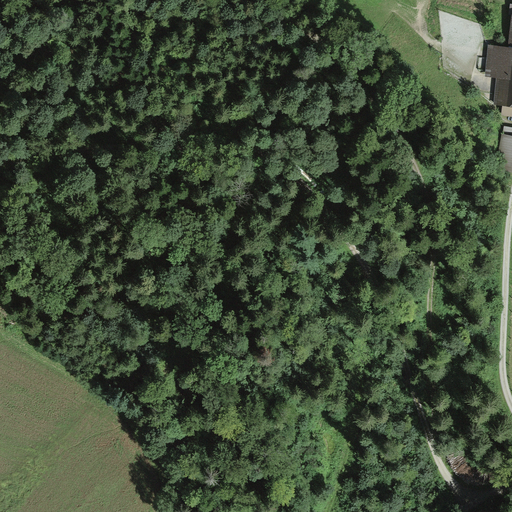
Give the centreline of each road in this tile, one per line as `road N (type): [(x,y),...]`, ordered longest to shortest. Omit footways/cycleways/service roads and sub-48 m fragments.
road 1 (track): [(511,480),(470,496),(450,485),(385,298),(319,199),(283,163),(251,143),(152,141),(0,158)]
road 2 (track): [(0,27),(182,143),(137,190),(172,325),(182,440)]
road 3 (track): [(434,434),(431,208),(367,83),(297,12),(265,0)]
road 4 (track): [(322,511),(370,280)]
road 5 (track): [(511,193),(501,353),(511,407)]
